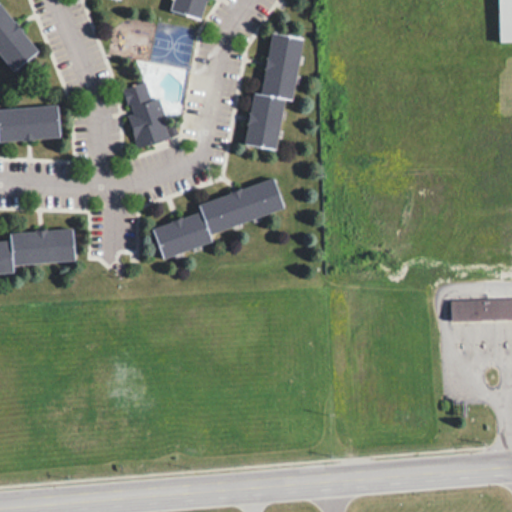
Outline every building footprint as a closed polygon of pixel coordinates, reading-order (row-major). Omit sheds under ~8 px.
[(171,0),(169,9),(201,17),(205,0),(171,0)] [(511,0),(495,0),(496,40),(511,40),(511,0)] [(36,51),(0,2),(0,65),(6,73),(36,51)] [(291,98),(301,36),(269,31),(259,92),(251,90),(243,143),(275,148),(283,97),(291,98)] [(167,138),(157,96),(149,98),(144,80),(120,86),(135,146),(167,138)] [(0,139),(58,136),(56,104),(0,107),(0,139)] [(282,209),(273,178),(197,200),(200,211),(151,225),(160,256),(210,242),(207,230),(282,209)] [(12,264),(73,260),(71,227),(8,231),(9,240),(0,240),(0,272),(12,272),(12,264)] [(455,299),(511,297),(511,319),(455,321),(455,299)]
